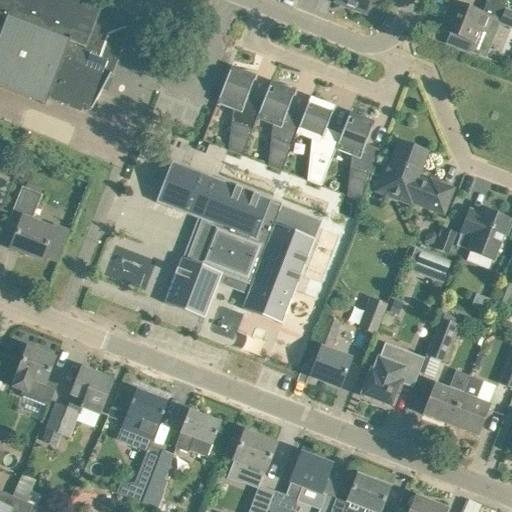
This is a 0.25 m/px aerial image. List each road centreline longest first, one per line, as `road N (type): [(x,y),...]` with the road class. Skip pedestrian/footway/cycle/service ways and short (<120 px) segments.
road 1 (tertiary): [(511,496),(10,302)]
road 2 (residential): [(402,59),(389,89),(376,93),(258,49),(269,5)]
road 3 (residential): [(511,180),(467,164),(431,85),(402,59)]
road 4 (residential): [(387,52),(269,5)]
